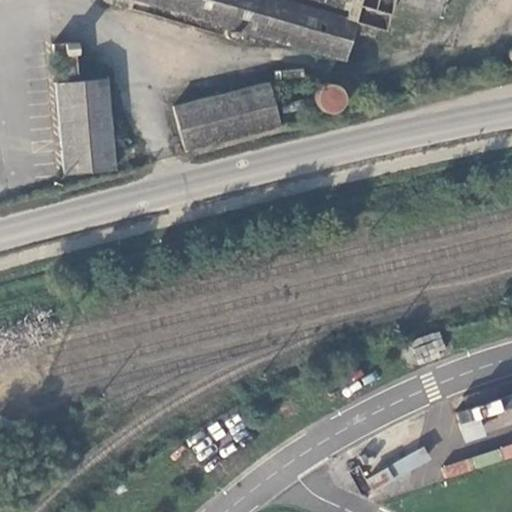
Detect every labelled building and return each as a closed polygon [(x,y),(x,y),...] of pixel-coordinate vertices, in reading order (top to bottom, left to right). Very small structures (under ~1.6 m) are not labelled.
[(105,0),(106,0),(130,8),(132,0),(150,0),(344,57),(352,31),(374,38),(380,19),(437,37),(447,0),(105,0)] [(290,44),(285,42),(280,42),(276,47),(276,53),(281,56),(286,57),(291,54),(292,49),(290,44)] [(57,80),(68,172),(114,166),(105,75),(57,80)] [(268,78),(174,104),(189,149),(281,120),(268,78)] [(332,82),(315,100),(333,116),(350,98),(332,82)] [(399,477),(430,459),(423,446),(392,464),(399,477)]
